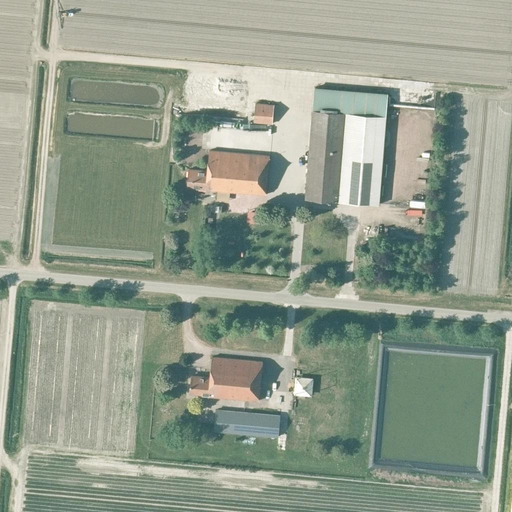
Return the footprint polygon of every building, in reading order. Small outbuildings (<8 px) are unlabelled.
[(387,115),(386,115),(388,92),(314,86),(312,108),(305,197),(339,200),(380,204),(387,115)] [(254,122),(273,123),(275,103),(256,102),(254,122)] [(197,186),(196,189),(267,194),(270,155),(210,149),(207,170),(189,169),(187,185),(197,186)] [(412,178),(412,197),(427,198),(428,179),(412,178)] [(247,215),(262,216),(262,212),(256,212),(256,205),(248,204),(247,215)] [(191,377),(190,392),(202,393),(202,395),(259,400),(263,360),(213,356),(211,378),(191,377)] [(296,388),(313,389),(315,371),(297,370),(296,388)] [(216,409),(214,430),(279,436),(280,414),(216,409)]
